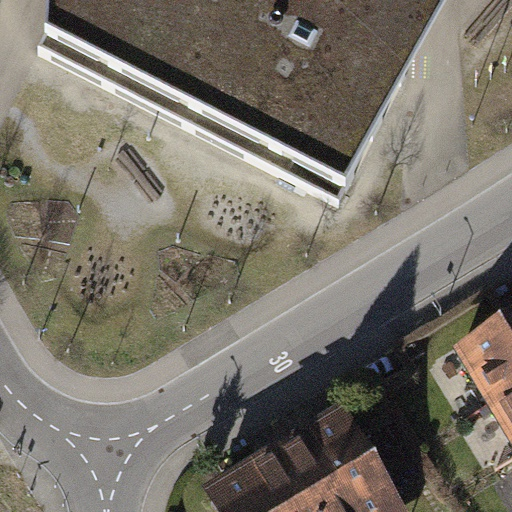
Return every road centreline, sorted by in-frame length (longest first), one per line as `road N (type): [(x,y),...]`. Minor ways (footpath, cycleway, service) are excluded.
road 1 (residential): [(511,210),(93,464)]
road 2 (residential): [(0,371),(26,406),(93,464)]
